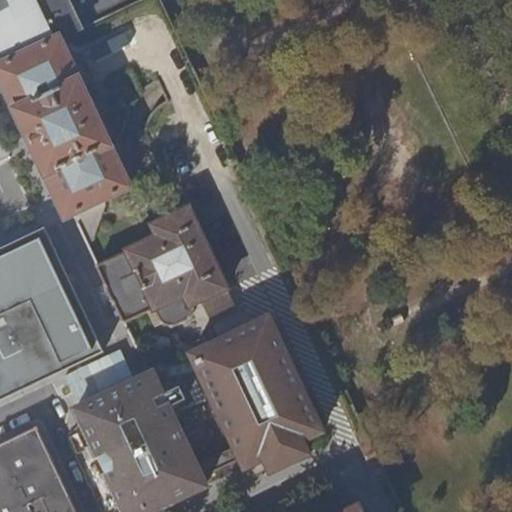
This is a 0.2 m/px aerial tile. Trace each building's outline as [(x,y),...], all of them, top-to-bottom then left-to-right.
[(0,0),(0,77),(65,216),(73,212),(88,244),(94,241),(105,206),(102,199),(128,187),(60,40),(83,30),(81,25),(136,0),(0,0)] [(162,325),(172,328),(192,319),(195,309),(193,305),(226,289),(190,210),(154,227),(158,237),(96,266),(105,285),(104,285),(109,295),(113,305),(114,305),(123,324),(155,310),(162,325)] [(47,230),(0,251),(0,399),(102,354),(47,230)] [(192,354),(243,461),(246,468),(270,457),(272,461),(274,466),(298,455),(303,453),(299,443),(322,432),(270,318),(192,354)] [(480,379),(492,408),(477,414),(507,486),(511,484),(511,368),(511,366),(480,379)] [(203,479),(152,373),(75,409),(124,511),(151,511),(206,486),(203,479)] [(0,511),(79,511),(39,427),(0,444),(0,511)] [(364,458),(374,453),(368,440),(358,444),(364,458)] [(382,469),(374,453),(364,458),(372,473),(377,471),(382,469)]
